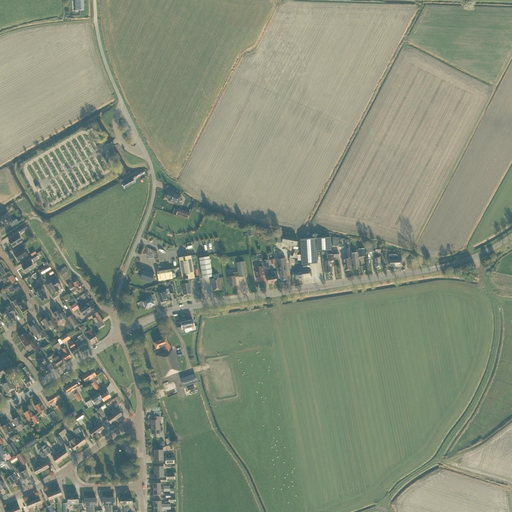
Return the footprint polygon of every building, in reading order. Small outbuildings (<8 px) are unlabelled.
[(74,0),(75,11),(83,10),(83,6),(84,6),(84,3),(83,3),(83,1),(84,1),(83,0),(74,0)] [(133,179),(123,185),(125,189),(135,183),(133,179)] [(181,196),(173,193),(171,193),(171,194),(168,193),(166,198),(169,199),(168,201),(178,205),(181,196)] [(0,218),(0,221),(4,228),(10,224),(12,227),(18,223),(16,219),(12,222),(7,214),(0,218)] [(17,230),(20,234),(27,229),(25,225),(17,230)] [(9,241),(13,248),(22,242),(18,236),(9,241)] [(281,244),(296,247),(297,239),(283,237),(278,236),(276,243),(281,244)] [(302,278),(302,280),(311,278),(309,264),(317,264),(316,251),(331,250),(330,237),(300,239),(301,255),(301,258),(302,264),(300,265),(300,267),(294,268),(296,279),(302,278)] [(14,255),(18,262),(28,256),(23,249),(26,247),(24,244),(18,248),(20,251),(14,255)] [(290,265),(294,266),(299,251),(295,250),(293,257),(290,255),(289,259),(290,265)] [(351,253),(352,259),(351,259),(352,264),(353,264),(354,270),(358,269),(358,267),(359,267),(358,259),(357,250),(351,251),(350,251),(350,253),(351,253)] [(324,262),(325,270),(325,273),(332,273),(331,269),(331,261),(334,261),(333,254),(327,255),(328,261),(324,262)] [(182,289),(183,295),(190,294),(189,288),(190,288),(189,283),(188,283),(187,280),(194,278),(190,256),(179,258),(180,268),(182,280),(183,280),(183,284),(181,284),(182,289)] [(209,257),(199,258),(202,278),(210,277),(211,280),(213,291),(221,289),(219,278),(213,279),(213,276),(212,276),(209,257)] [(402,259),(394,259),(394,257),(390,258),(390,261),(389,261),(389,266),(395,266),(395,267),(402,267),(402,266),(403,266),(402,259)] [(287,272),(285,258),(276,259),(278,274),(280,274),(281,281),(287,280),(286,273),(287,272)] [(231,277),(228,277),(229,287),(236,285),(235,277),(239,276),(239,278),(247,276),(244,261),(236,263),(238,272),(231,273),(231,277)] [(22,267),(26,274),(34,268),(30,262),(22,267)] [(263,281),(262,276),(264,275),(263,266),(262,266),(262,263),(259,263),(259,266),(255,267),(257,282),(263,281)] [(143,270),(140,278),(151,281),(154,273),(143,270)] [(163,281),(173,279),(171,270),(161,272),(163,281)] [(276,282),(276,276),(275,272),(267,273),(268,277),(267,278),(268,284),(276,282)] [(41,287),(41,286),(44,284),(39,277),(36,280),(39,284),(33,289),(39,298),(40,298),(42,301),(47,298),(45,294),(41,287)] [(54,282),(48,285),(53,294),(59,290),(57,287),(61,284),(58,279),(54,282)] [(72,293),(77,290),(79,293),(84,290),(77,281),(76,281),(75,280),(72,281),(74,285),(72,286),(70,283),(67,284),(72,293)] [(166,290),(162,291),(161,291),(157,292),(161,303),(165,301),(169,300),(166,290)] [(81,299),(82,298),(85,302),(89,299),(85,293),(79,297),(81,299)] [(19,297),(21,301),(20,302),(18,299),(13,302),(16,306),(18,305),(22,312),(28,309),(24,302),(27,300),(23,294),(19,297)] [(144,305),(145,308),(146,308),(154,305),(153,301),(156,300),(154,295),(150,296),(151,298),(142,301),(142,302),(139,303),(141,306),(144,305)] [(79,310),(83,316),(91,311),(90,310),(94,307),(90,301),(84,305),(85,307),(79,310)] [(6,317),(9,321),(15,318),(12,314),(15,311),(10,303),(4,307),(6,311),(1,314),(3,318),(6,317)] [(76,303),(70,307),(73,312),(79,308),(76,303)] [(57,322),(61,319),(63,323),(68,320),(63,312),(60,313),(58,310),(53,314),(57,322)] [(93,319),(96,323),(96,324),(100,321),(104,318),(99,311),(94,314),(97,317),(93,319)] [(67,318),(73,327),(77,324),(72,315),(67,318)] [(50,326),(51,329),(56,326),(52,319),(49,321),(47,318),(41,321),(46,328),(50,326)] [(192,319),(180,322),(182,330),(194,327),(192,319)] [(96,329),(102,326),(100,321),(96,324),(96,323),(93,325),(96,329)] [(39,334),(42,339),(47,336),(43,330),(41,331),(36,324),(30,328),(35,336),(39,334)] [(87,338),(91,344),(94,342),(94,341),(97,339),(91,329),(87,332),(90,336),(87,338)] [(39,349),(33,339),(30,341),(25,333),(19,337),(25,347),(30,344),(35,352),(39,349)] [(60,339),(63,344),(70,339),(67,334),(60,339)] [(166,338),(153,342),(156,349),(163,346),(165,352),(155,356),(164,377),(180,371),(172,349),(171,350),(169,344),(168,344),(166,338)] [(57,341),(57,340),(51,344),(54,349),(60,345),(57,341)] [(83,340),(80,342),(79,343),(78,340),(74,342),(80,351),(87,346),(84,342),(83,340)] [(69,345),(71,349),(69,350),(73,356),(79,352),(73,343),(70,344),(69,345)] [(71,357),(65,347),(62,350),(64,354),(61,356),(65,361),(71,357)] [(5,352),(0,355),(4,361),(9,357),(5,352)] [(38,365),(43,374),(49,370),(46,366),(50,363),(45,355),(39,359),(41,363),(38,365)] [(54,362),(57,366),(63,363),(58,356),(53,359),(55,362),(54,362)] [(5,368),(3,369),(2,367),(0,368),(0,377),(0,378),(13,369),(10,365),(6,368),(5,368)] [(26,374),(29,372),(26,367),(23,369),(20,371),(22,373),(21,373),(23,376),(21,377),(25,384),(30,381),(26,374)] [(91,379),(93,383),(95,382),(98,379),(96,376),(92,370),(87,373),(91,379)] [(93,383),(91,379),(87,373),(81,377),(85,383),(88,381),(91,384),(93,383)] [(180,379),(183,387),(197,382),(194,374),(180,379)] [(1,384),(7,394),(16,388),(13,385),(16,383),(13,379),(11,381),(9,379),(1,384)] [(74,381),(69,384),(73,391),(75,394),(77,393),(78,392),(76,389),(78,387),(74,381)] [(75,394),(73,391),(69,384),(64,388),(67,394),(72,392),(74,395),(75,394)] [(57,392),(51,396),(55,402),(61,398),(57,392)] [(110,397),(107,392),(100,396),(99,393),(90,398),(92,402),(93,401),(94,403),(98,401),(99,402),(102,400),(104,402),(110,397)] [(55,402),(51,396),(46,399),(50,405),(53,403),(54,405),(56,404),(55,402)] [(121,411),(125,408),(121,402),(117,406),(121,411)] [(40,403),(34,406),(39,413),(42,411),(44,414),(46,413),(40,403)] [(116,413),(113,415),(116,419),(122,415),(119,411),(118,411),(117,409),(114,410),(116,413)] [(29,410),(24,413),(26,416),(25,416),(27,420),(31,418),(35,424),(40,421),(36,415),(34,416),(31,412),(31,413),(29,410)] [(116,419),(113,415),(110,418),(108,415),(106,417),(107,419),(107,420),(110,424),(116,419)] [(18,417),(13,420),(17,427),(20,425),(22,428),(24,427),(22,424),(18,417)] [(152,420),(151,420),(151,434),(160,434),(160,431),(162,431),(162,430),(162,426),(159,426),(159,421),(161,421),(160,417),(152,417),(152,420)] [(98,426),(95,429),(98,433),(104,428),(101,424),(100,425),(98,422),(96,424),(98,426)] [(9,433),(11,436),(9,437),(11,440),(16,437),(14,434),(7,424),(1,427),(6,435),(9,433)] [(57,431),(60,436),(66,431),(63,427),(57,431)] [(98,433),(95,429),(92,431),(90,429),(88,430),(89,433),(92,437),(98,433)] [(80,440),(77,442),(80,446),(86,442),(83,438),(80,435),(78,436),(80,440)] [(64,443),(59,436),(55,439),(60,446),(64,443)] [(35,438),(24,443),(26,447),(37,442),(35,438)] [(80,446),(77,442),(74,438),(69,442),(74,450),(80,446)] [(8,445),(14,455),(18,452),(12,442),(8,445)] [(51,452),(48,447),(46,448),(43,450),(43,451),(47,455),(51,452)] [(62,453),(59,455),(62,459),(68,455),(62,448),(60,450),(62,453)] [(127,456),(122,450),(115,455),(113,453),(105,459),(107,461),(98,467),(103,473),(114,465),(118,470),(120,469),(116,464),(115,464),(127,456)] [(154,450),(154,461),(163,461),(163,450),(154,450)] [(17,455),(23,465),(25,463),(25,464),(26,463),(20,453),(17,455)] [(56,463),(62,459),(59,455),(56,457),(54,454),(51,456),(53,459),(56,463)] [(43,465),(40,466),(42,471),(49,468),(46,463),(44,460),(41,461),(43,465)] [(36,474),(42,471),(40,466),(37,468),(35,465),(32,466),(34,470),(36,474)] [(29,477),(26,470),(25,470),(23,467),(17,470),(20,477),(21,476),(24,480),(29,477)] [(154,467),(155,477),(164,477),(163,467),(154,467)] [(7,478),(12,485),(18,481),(13,474),(7,478)] [(60,490),(53,493),(55,498),(59,496),(60,500),(63,498),(62,495),(60,490)] [(52,499),(55,498),(53,493),(47,495),(49,500),(50,504),(54,502),(52,499)] [(78,495),(67,495),(68,504),(75,504),(75,509),(81,509),(81,503),(78,503),(78,495)] [(39,498),(33,501),(35,506),(38,505),(39,508),(43,507),(39,498)] [(32,507),(35,506),(33,501),(26,504),(28,509),(30,511),(33,511),(32,507)]
